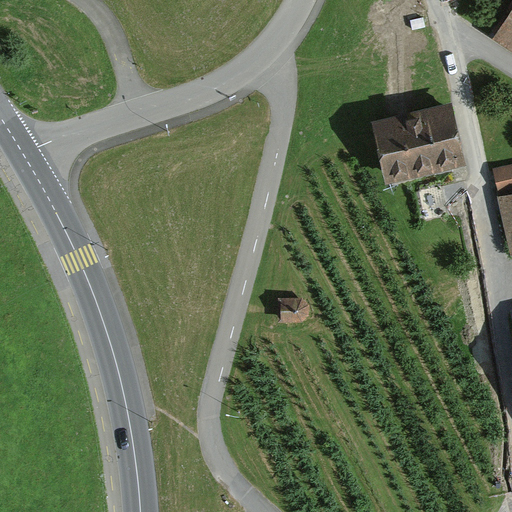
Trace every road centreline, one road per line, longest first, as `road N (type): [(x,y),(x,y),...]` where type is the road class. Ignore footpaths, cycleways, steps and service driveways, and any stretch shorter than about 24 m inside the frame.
road 1 (residential): [(265,59),(282,85),(285,122),(212,410),(226,475),(266,511)]
road 2 (secondary): [(141,511),(106,332),(23,154)]
road 3 (unclassified): [(265,59),(224,83),(23,154)]
